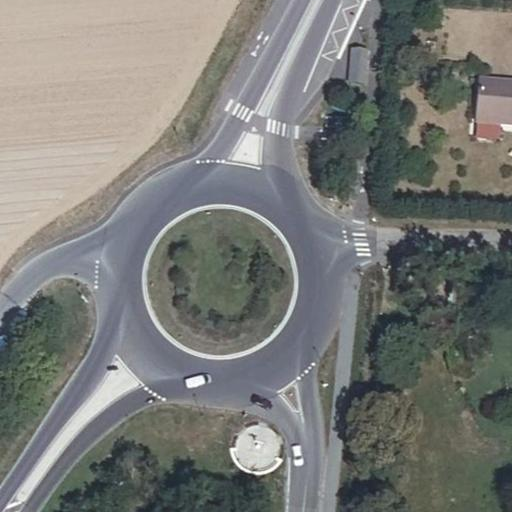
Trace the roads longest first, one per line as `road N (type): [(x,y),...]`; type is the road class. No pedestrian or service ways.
road 1 (primary): [(124,317),(0,493)]
road 2 (primary): [(303,0),(205,181)]
road 3 (primary): [(272,193),(284,129),(340,0)]
road 4 (primary): [(32,511),(98,428),(168,371)]
road 5 (residential): [(511,245),(316,240)]
road 6 (unclassified): [(0,313),(42,272),(125,247)]
